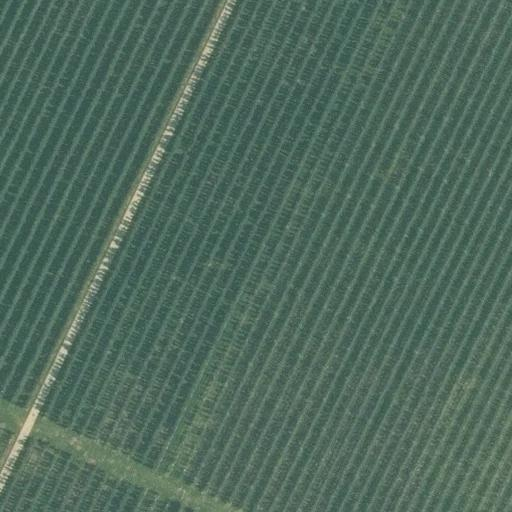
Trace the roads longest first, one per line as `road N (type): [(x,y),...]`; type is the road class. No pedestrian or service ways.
road 1 (track): [(230,0),(0,482)]
road 2 (track): [(212,511),(0,411)]
